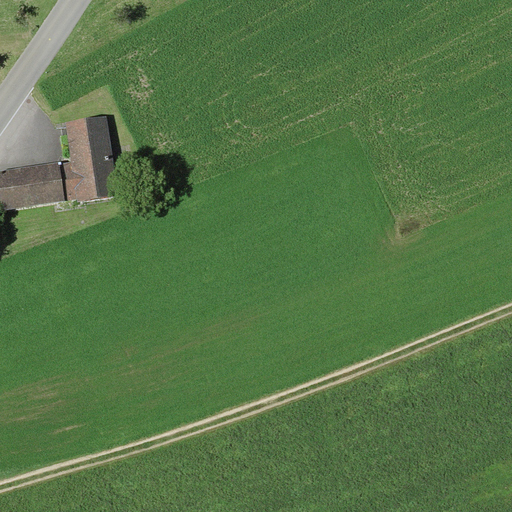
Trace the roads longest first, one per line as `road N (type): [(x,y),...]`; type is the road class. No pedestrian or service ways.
road 1 (track): [(0,485),(185,433),(511,308)]
road 2 (tertiary): [(0,111),(74,0)]
